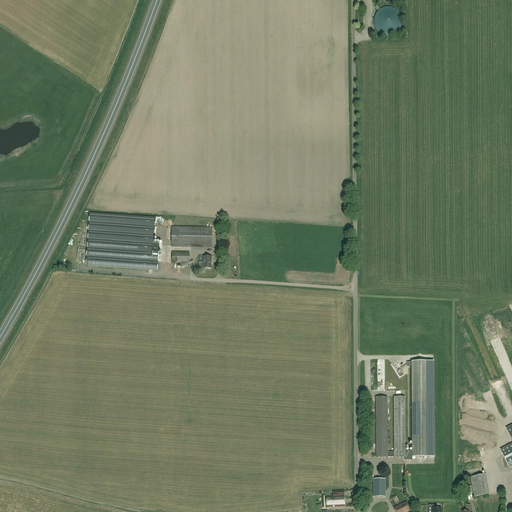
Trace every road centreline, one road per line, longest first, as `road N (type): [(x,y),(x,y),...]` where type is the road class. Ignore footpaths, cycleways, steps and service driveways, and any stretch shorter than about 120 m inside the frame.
road 1 (unclassified): [(356,511),(353,0)]
road 2 (trunk): [(0,337),(87,169),(156,0)]
